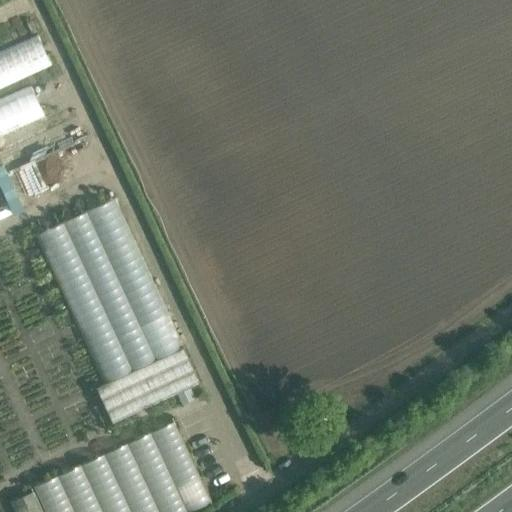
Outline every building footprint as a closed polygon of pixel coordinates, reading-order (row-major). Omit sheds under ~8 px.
[(41,37),(0,53),(0,90),(54,69),(41,37)] [(0,135),(46,116),(32,89),(0,103),(0,135)] [(76,163),(97,154),(89,136),(29,161),(34,172),(59,162),(63,171),(77,166),(76,163)] [(0,166),(0,185),(14,215),(23,211),(2,166),(0,166)] [(200,381),(184,346),(180,347),(105,382),(96,386),(112,421),(200,381)] [(180,421),(36,478),(49,511),(184,511),(211,502),(180,421)] [(10,501),(14,511),(43,511),(34,491),(10,501)]
